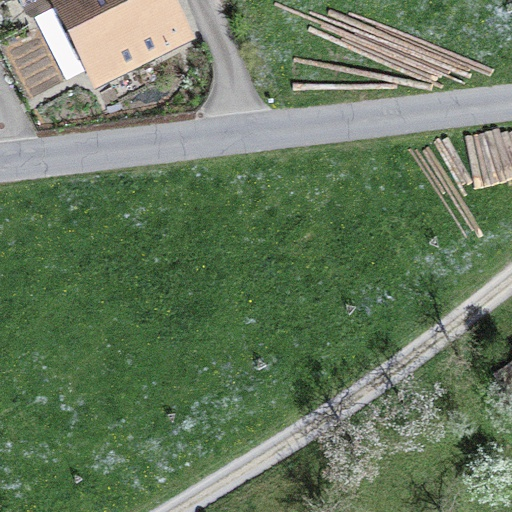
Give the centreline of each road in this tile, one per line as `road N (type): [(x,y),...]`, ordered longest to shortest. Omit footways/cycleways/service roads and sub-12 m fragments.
road 1 (residential): [(511,103),(232,144),(0,165)]
road 2 (track): [(153,511),(511,274)]
